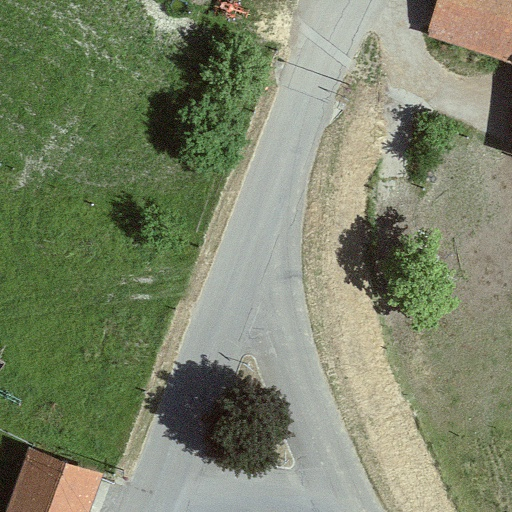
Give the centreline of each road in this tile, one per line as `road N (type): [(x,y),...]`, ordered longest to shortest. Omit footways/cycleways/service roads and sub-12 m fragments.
road 1 (tertiary): [(153,511),(258,229)]
road 2 (tertiary): [(258,229),(301,377),(359,511)]
road 3 (residential): [(258,229),(354,0)]
road 4 (tertiary): [(183,511),(211,501),(283,495),(333,511)]
